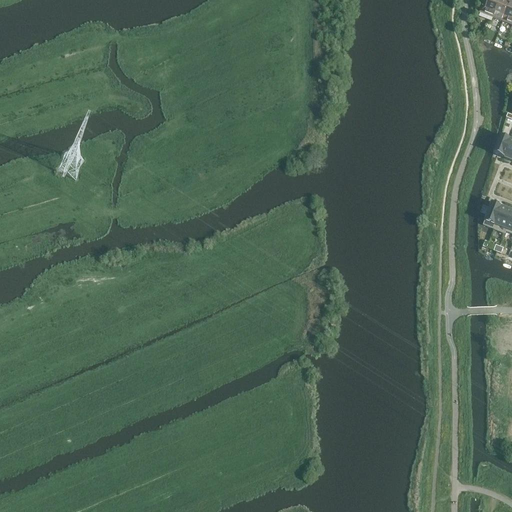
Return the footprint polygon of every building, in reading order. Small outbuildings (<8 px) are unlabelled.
[(479,13),(490,17),(493,19),(500,0),(484,0),(483,5),(479,13)] [(503,22),(511,0),(506,0),(507,0),(508,1),(507,3),(500,0),(493,19),(503,22)] [(511,25),(511,0),(503,22),(511,25)] [(504,159),(511,140),(501,136),(494,154),(504,159)] [(492,204),(485,222),(496,226),(503,208),(492,204)] [(511,211),(503,208),(496,226),(506,230),(511,215),(511,211)]
